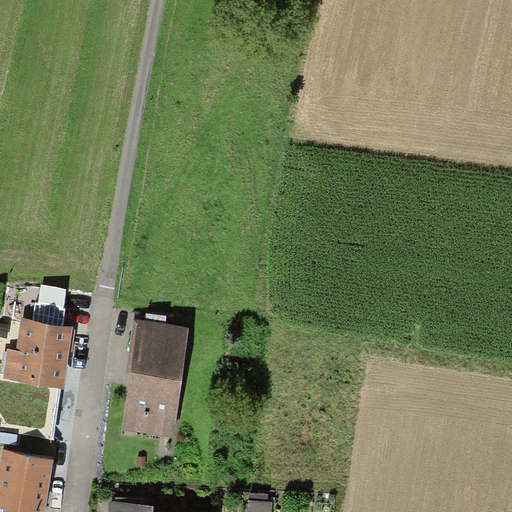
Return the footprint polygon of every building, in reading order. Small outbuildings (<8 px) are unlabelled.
[(72,317),(21,311),(17,346),(8,345),(5,373),(64,380),(69,340),(72,317)] [(130,366),(123,425),(174,432),(188,320),(137,314),(130,366)] [(53,457),(4,449),(0,472),(0,504),(40,511),(43,511),(46,496),(53,457)] [(268,491),(249,490),(247,511),(271,511),(272,497),(268,497),(268,491)] [(152,501),(108,499),(107,511),(215,511),(216,511),(152,509),(152,501)]
